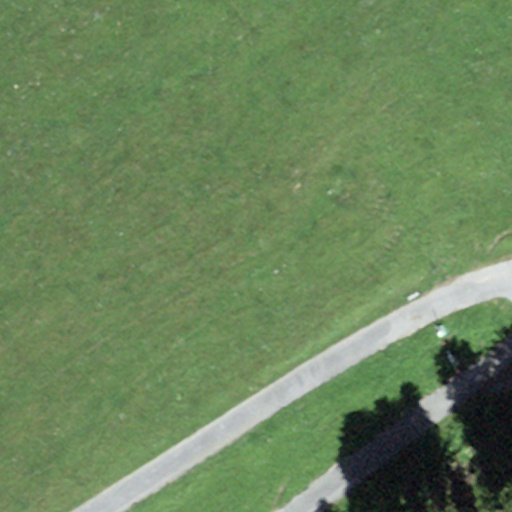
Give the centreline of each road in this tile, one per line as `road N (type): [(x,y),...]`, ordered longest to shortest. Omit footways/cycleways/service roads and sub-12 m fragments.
road 1 (track): [(92,511),(322,365),(450,297),(511,279)]
road 2 (track): [(302,511),(511,361)]
